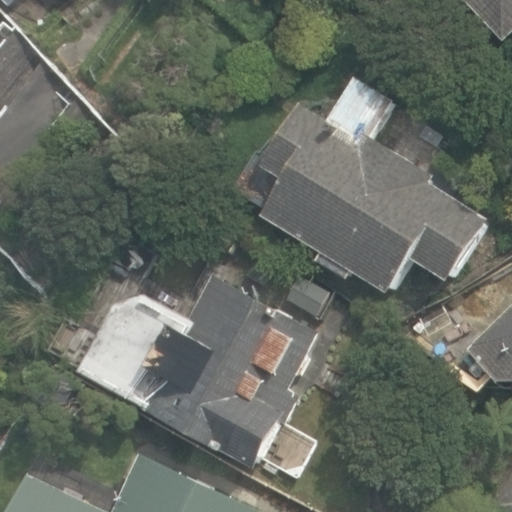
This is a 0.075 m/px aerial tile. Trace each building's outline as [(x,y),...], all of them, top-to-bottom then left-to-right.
[(5,0),(15,9),(24,0),(5,0)] [(264,3),(260,0),(220,0),(245,23),(264,3)] [(511,0),(472,0),(510,41),(511,39),(511,0)] [(358,273),(398,296),(419,261),(458,284),(496,220),(433,183),(439,175),(378,140),(401,102),(360,78),(334,122),(306,105),(268,168),(291,181),(269,219),(329,254),(324,263),(354,280),(358,273)] [(272,460),(303,478),(323,442),(292,425),(307,397),(296,391),(328,333),(218,274),(194,319),(155,298),(121,304),(85,372),(266,470),(272,460)] [(295,302),(320,317),(333,297),(307,281),(295,302)] [(511,311),(472,349),(511,382),(511,311)] [(271,511),(147,453),(120,510),(33,468),(11,511),(271,511)] [(511,511),(511,480),(488,499),(498,511),(511,511)]
